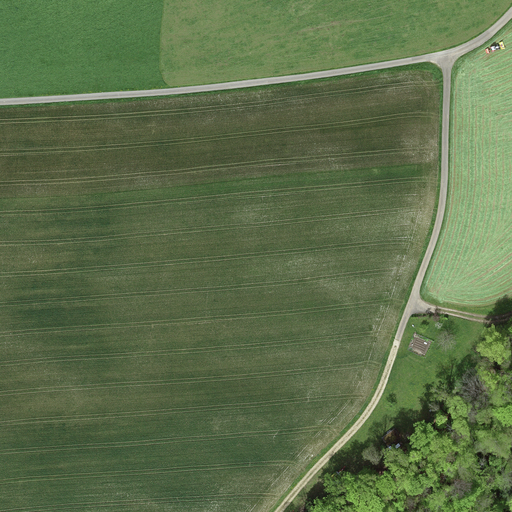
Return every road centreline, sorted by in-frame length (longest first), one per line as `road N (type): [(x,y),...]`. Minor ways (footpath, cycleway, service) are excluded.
road 1 (track): [(446,54),(442,198),(398,338)]
road 2 (track): [(279,511),(366,412),(398,338)]
